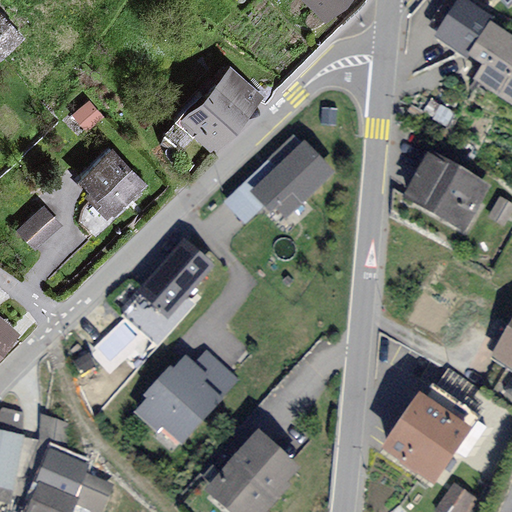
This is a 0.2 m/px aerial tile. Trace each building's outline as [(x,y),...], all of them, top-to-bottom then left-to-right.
[(305,0),(321,17),(340,0),(305,0)] [(490,18),(464,0),(461,0),(436,36),(464,55),(490,18)] [(0,47),(19,31),(0,10),(0,47)] [(473,80),(511,106),(511,36),(493,24),(472,56),(484,64),(473,80)] [(260,97),(225,64),(176,116),(211,149),(260,97)] [(330,174),(305,145),(301,149),(295,142),(225,201),(243,223),(267,203),(279,217),(330,174)] [(140,179),(107,143),(73,174),(106,210),(140,179)] [(487,187),(434,155),(409,196),(462,228),(487,187)] [(52,219),(36,205),(13,230),(28,244),(52,219)] [(211,268),(183,244),(140,294),(168,318),(211,268)] [(0,345),(14,332),(0,318),(0,345)] [(511,325),(492,357),(511,369),(511,325)] [(231,378),(205,355),(195,366),(189,360),(176,373),(172,369),(147,396),(152,401),(139,414),(156,429),(159,425),(179,444),(219,400),(214,396),(231,378)] [(473,429),(426,397),(388,452),(435,484),(473,429)] [(0,413),(0,431),(24,436),(24,412),(4,407),(0,413)] [(46,417),(45,430),(69,432),(71,419),(46,417)] [(0,488),(15,491),(24,436),(0,431),(0,488)] [(297,469),(260,434),(208,488),(232,511),(265,511),(290,486),(285,481),(297,469)] [(40,482),(76,497),(87,472),(90,466),(50,448),(37,480),(40,482)] [(103,511),(115,485),(87,472),(76,497),(80,498),(76,507),(87,511),(103,511)] [(76,497),(40,482),(27,511),(73,511),(76,507),(80,498),(76,497)] [(464,511),(473,499),(450,485),(434,511),(436,511),(464,511)] [(0,501),(13,504),(15,491),(0,488),(0,501)]
